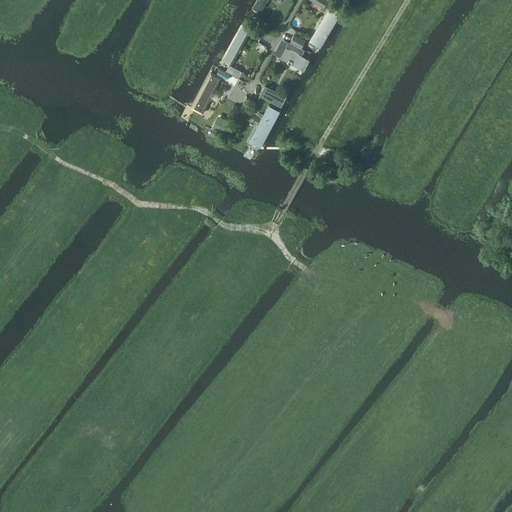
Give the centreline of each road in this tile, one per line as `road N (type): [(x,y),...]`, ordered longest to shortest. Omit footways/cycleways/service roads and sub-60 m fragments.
road 1 (track): [(25,136),(138,204),(198,209),(229,226),(264,228),(316,274)]
road 2 (track): [(408,0),(270,231)]
